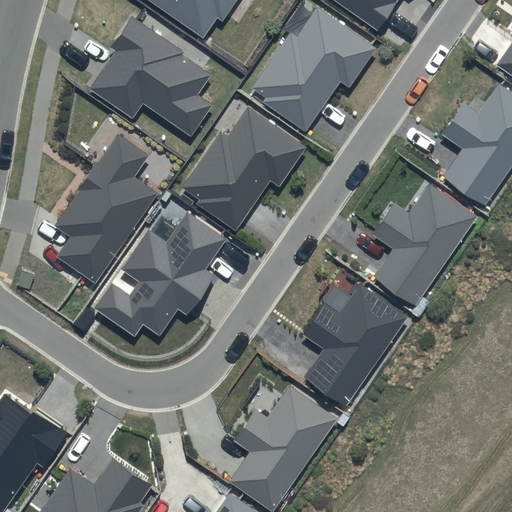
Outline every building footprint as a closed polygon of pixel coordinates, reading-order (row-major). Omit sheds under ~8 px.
[(237,0),(149,0),(204,37),(217,18),(223,22),(237,0)] [(335,0),(378,29),(397,0),(335,0)] [(376,48),(317,7),(298,35),(291,31),(253,87),(267,97),(264,102),(306,130),(340,81),(349,88),(376,48)] [(184,52),(132,16),(110,47),(116,52),(90,89),(132,118),(143,102),(190,135),(211,105),(197,96),(211,76),(182,55),(184,52)] [(511,43),(497,65),(511,74),(511,43)] [(511,169),(511,92),(499,83),(478,113),(463,103),(442,134),(463,148),(443,176),(486,206),(511,169)] [(305,147),(248,107),(227,137),(221,132),(182,188),(198,199),(195,204),(234,231),(270,180),(278,186),(305,147)] [(148,155),(117,134),(54,225),(70,236),(56,257),(95,284),(157,194),(133,177),(148,155)] [(475,216),(428,184),(409,212),(394,202),(372,234),(393,249),(373,277),(415,305),(475,216)] [(228,239),(188,211),(167,242),(147,228),(119,270),(137,282),(129,294),(112,283),(94,307),(134,334),(141,323),(158,335),(178,307),(186,313),(213,274),(207,269),(228,239)] [(408,316),(360,283),(338,314),(324,303),(303,334),(322,348),(303,376),(346,406),(408,316)] [(273,511),(337,417),(290,386),(268,419),(254,409),(233,441),(248,451),(227,483),(270,511),(273,511)] [(67,435),(6,393),(0,401),(0,511),(2,511),(37,462),(45,467),(67,435)] [(153,485),(113,458),(95,484),(70,467),(39,511),(138,511),(143,505),(140,503),(153,485)] [(254,511),(229,495),(217,511),(254,511)]
